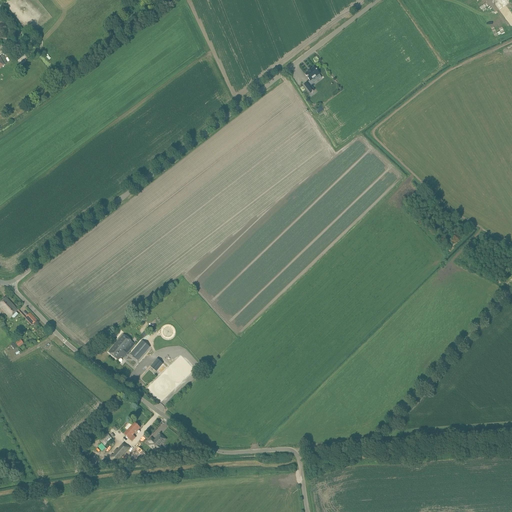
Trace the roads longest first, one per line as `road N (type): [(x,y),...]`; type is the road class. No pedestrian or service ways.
road 1 (unclassified): [(6,282),(377,0)]
road 2 (unclassified): [(305,511),(295,453),(209,451),(57,335),(6,282)]
road 3 (track): [(511,42),(444,74),(373,133),(458,215),(511,245)]
road 4 (track): [(289,450),(370,443),(511,288)]
